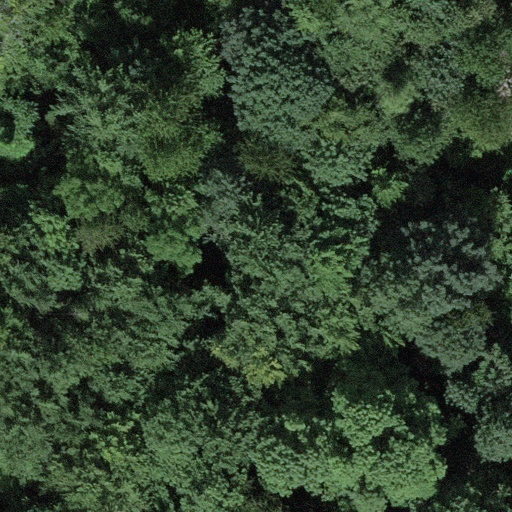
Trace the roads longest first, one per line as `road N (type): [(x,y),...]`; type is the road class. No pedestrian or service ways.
road 1 (track): [(511,502),(415,373),(346,227),(212,28),(179,0)]
road 2 (track): [(212,28),(157,226),(116,511)]
